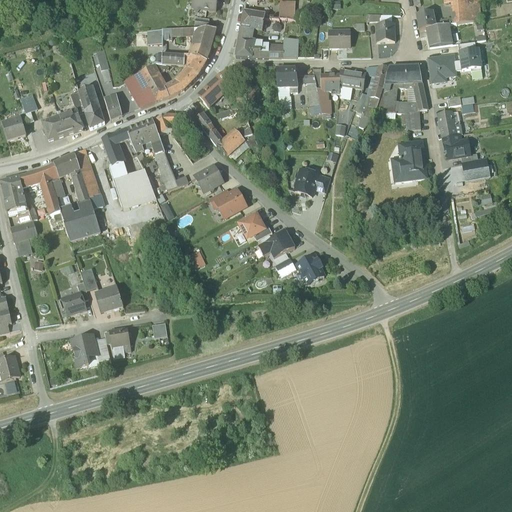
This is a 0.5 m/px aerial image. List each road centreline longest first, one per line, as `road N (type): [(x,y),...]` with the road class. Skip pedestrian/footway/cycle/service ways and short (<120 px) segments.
road 1 (secondary): [(384,312),(48,413)]
road 2 (residential): [(384,312),(365,276),(277,215),(177,108)]
road 3 (residential): [(223,63),(409,62),(405,0)]
road 4 (track): [(165,318),(380,302)]
road 5 (track): [(384,312),(397,407),(360,511)]
road 6 (residential): [(0,169),(177,108)]
road 7 (secondary): [(511,254),(384,312)]
road 8 (residential): [(30,342),(165,318)]
road 9 (residential): [(30,342),(0,212)]
road 10 (track): [(48,413),(51,476),(8,511)]
